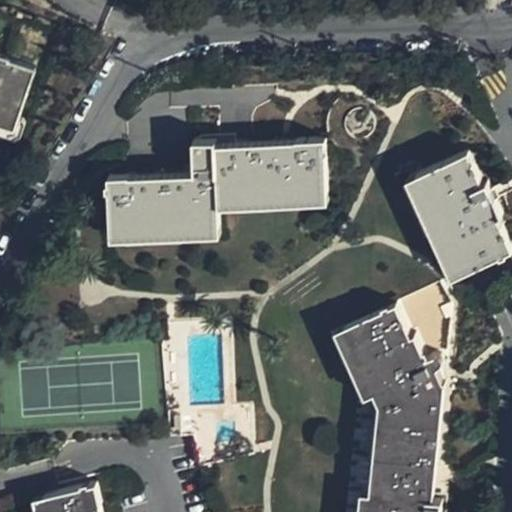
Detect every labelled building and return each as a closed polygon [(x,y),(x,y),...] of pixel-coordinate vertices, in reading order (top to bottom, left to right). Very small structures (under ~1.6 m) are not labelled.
[(0,122),(18,129),(39,70),(12,61),(13,59),(0,54),(0,122)] [(112,165),(112,215),(126,215),(126,219),(222,217),(222,197),(222,189),(312,186),(312,182),(328,181),(327,135),(221,137),(221,126),(194,128),(194,163),(112,165)] [(471,141),(416,164),(461,267),(511,244),(511,234),(501,210),(506,207),(491,173),(486,175),(471,141)] [(461,267),(416,164),(408,168),(453,270),(461,267)] [(222,197),(312,194),(328,194),(328,181),(312,182),(312,186),(222,189),(222,197)] [(222,217),(126,219),(126,215),(112,215),(112,229),(222,227),(222,217)] [(391,302),(332,327),(362,395),(365,394),(373,390),(380,407),(375,495),(367,496),(365,511),(437,511),(438,500),(427,500),(435,382),(419,381),(414,372),(424,368),(408,333),(405,335),(391,302)] [(362,395),(332,327),(325,330),(354,399),(362,395)] [(375,495),(380,407),(373,390),(365,394),(372,410),(367,496),(375,495)] [(105,511),(101,490),(53,499),(55,511),(105,511)] [(365,511),(367,496),(357,495),(356,511),(365,511)] [(41,501),(42,511),(55,511),(53,499),(41,501)]
